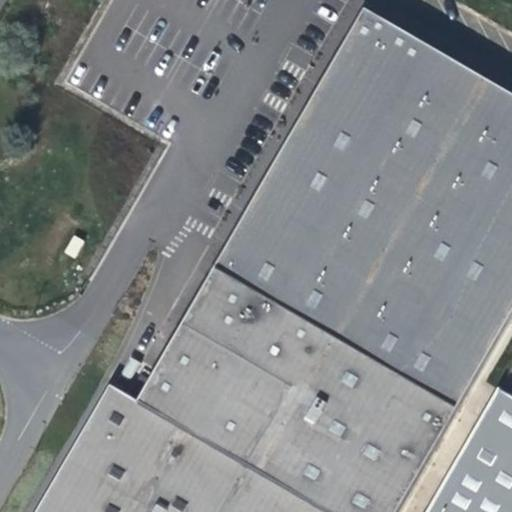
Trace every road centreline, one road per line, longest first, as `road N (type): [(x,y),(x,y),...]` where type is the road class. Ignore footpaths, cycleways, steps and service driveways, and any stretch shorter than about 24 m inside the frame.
road 1 (unknown): [(192,149),(79,70),(107,0)]
road 2 (unknown): [(240,69),(109,0)]
